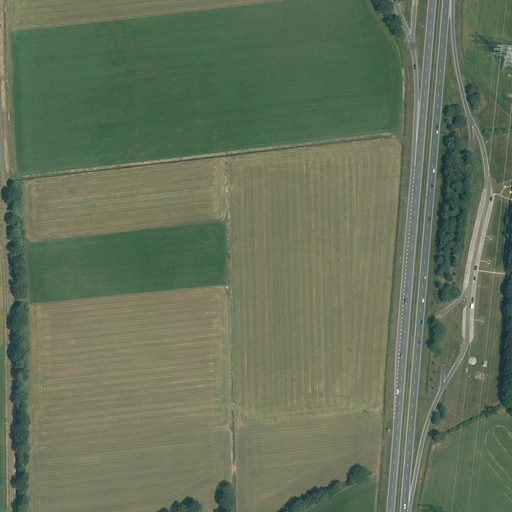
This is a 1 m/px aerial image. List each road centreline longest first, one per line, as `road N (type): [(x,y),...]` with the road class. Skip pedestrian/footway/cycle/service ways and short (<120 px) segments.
road 1 (trunk): [(404,503),(446,0)]
road 2 (unclassified): [(11,511),(0,117)]
road 3 (trunk): [(417,177),(390,511)]
road 4 (trunk): [(432,0),(417,177)]
road 5 (trunk): [(411,40),(417,177)]
road 6 (trunk): [(470,119),(452,0)]
road 7 (trunk): [(404,503),(441,390)]
